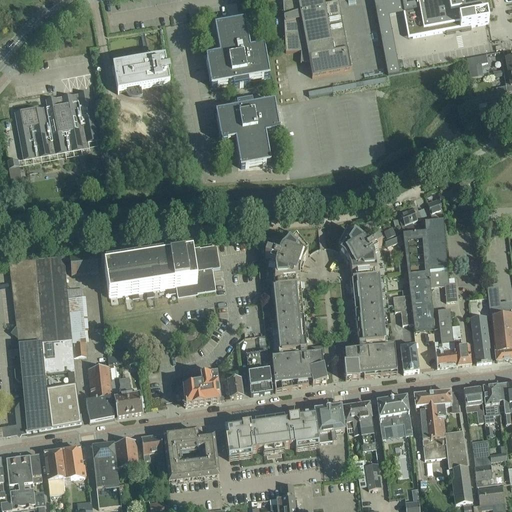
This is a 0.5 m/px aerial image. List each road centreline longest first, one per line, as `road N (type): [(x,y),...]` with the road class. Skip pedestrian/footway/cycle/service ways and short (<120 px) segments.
road 1 (residential): [(511,128),(440,178),(360,214),(0,248)]
road 2 (residential): [(0,453),(511,375)]
road 3 (unknown): [(12,451),(0,325)]
